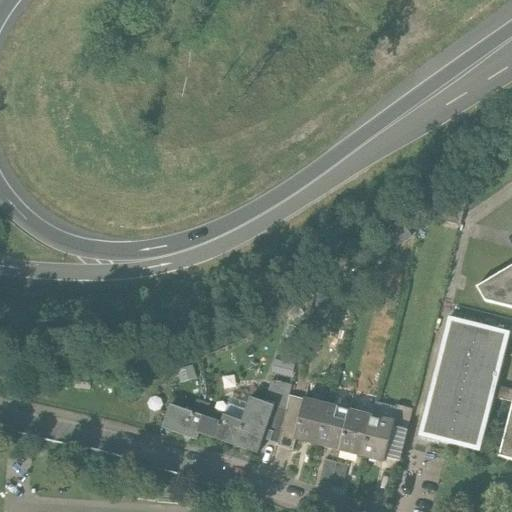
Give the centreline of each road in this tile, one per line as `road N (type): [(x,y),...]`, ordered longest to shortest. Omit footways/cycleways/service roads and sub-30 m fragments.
road 1 (motorway): [(511,21),(335,156),(187,237),(152,246),(84,244),(39,225),(0,182)]
road 2 (motorway): [(0,274),(107,276),(205,252),(511,60)]
road 3 (residential): [(327,511),(218,474),(0,419)]
